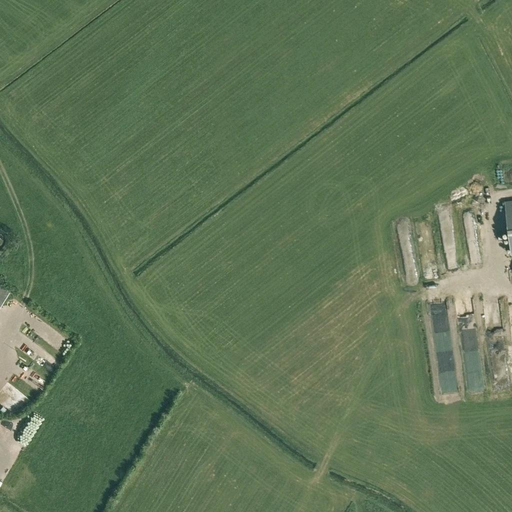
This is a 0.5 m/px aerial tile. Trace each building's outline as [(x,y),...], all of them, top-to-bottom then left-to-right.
[(0,303),(8,293),(0,286),(0,303)] [(42,376),(31,363),(25,368),(37,380),(42,376)] [(82,372),(75,377),(81,384),(87,378),(82,372)] [(51,374),(44,381),(57,394),(64,388),(51,374)] [(64,401),(73,411),(81,405),(72,394),(64,401)]
